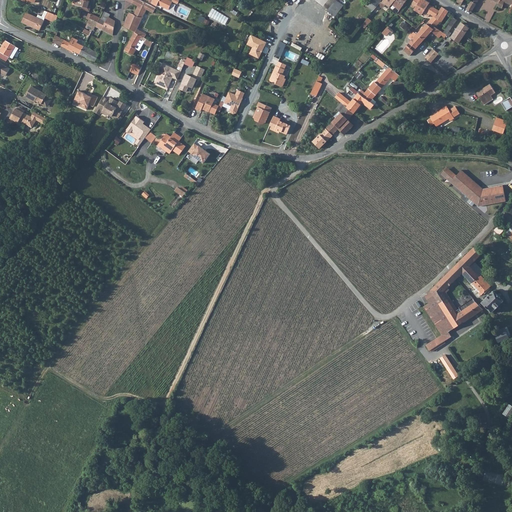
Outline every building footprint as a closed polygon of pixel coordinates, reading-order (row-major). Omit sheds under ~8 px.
[(76,0),(76,4),(83,7),(88,9),(89,5),(90,1),(89,0),(76,0)] [(124,26),(136,32),(138,29),(147,10),(148,6),(150,7),(151,5),(140,0),(127,0),(138,6),(134,15),(130,12),(124,26)] [(168,3),(169,1),(167,0),(160,0),(160,1),(158,4),(169,10),(171,5),(168,3)] [(330,14),(339,2),(336,0),(327,12),(330,14)] [(374,10),(380,3),(381,2),(382,0),(381,0),(370,0),(369,2),(367,5),(374,10)] [(401,9),(407,0),(395,0),(392,4),(400,10),(401,9)] [(442,22),(449,11),(442,6),(439,10),(429,4),(430,3),(425,0),(414,0),(413,3),(417,6),(414,10),(422,15),(424,11),(433,17),(428,22),(436,28),(440,22),(442,22)] [(466,9),(472,12),(477,4),(471,1),(466,9)] [(330,14),(335,17),(344,6),(339,2),(330,14)] [(153,13),(155,8),(151,5),(150,7),(148,6),(147,10),(153,13)] [(44,21),(27,12),(22,22),(40,30),(44,21)] [(58,16),(48,12),(45,18),(56,23),(57,20),(58,16)] [(102,18),(101,18),(94,31),(100,34),(103,30),(113,35),(113,34),(116,21),(109,17),(111,14),(105,12),(102,18)] [(86,27),(94,31),(101,18),(92,14),(86,27)] [(452,29),(457,21),(453,18),(448,27),(452,29)] [(417,35),(424,41),(432,32),(440,38),(442,35),(445,37),(447,35),(444,33),(436,28),(428,22),(417,35)] [(452,38),(459,43),(469,28),(462,23),(452,38)] [(145,38),(147,34),(138,29),(136,32),(136,33),(142,36),(145,38)] [(135,49),(141,39),(142,36),(136,33),(135,32),(125,51),(132,55),(133,55),(136,49),(135,49)] [(409,37),(412,40),(407,46),(413,52),(424,41),(417,35),(414,32),(409,37)] [(250,54),(257,38),(251,35),(246,44),(252,46),(249,53),(250,54)] [(57,36),(54,41),(62,46),(65,40),(57,36)] [(71,43),(72,44),(73,43),(77,45),(74,50),(81,54),(85,46),(78,42),(79,40),(74,38),(71,43)] [(257,57),(265,42),(257,38),(250,54),(257,57)] [(65,40),(62,46),(68,49),(71,43),(65,40)] [(19,48),(7,41),(0,52),(0,57),(6,61),(9,57),(13,59),(19,48)] [(281,41),(276,54),(282,57),(287,44),(281,41)] [(68,49),(73,52),(74,50),(77,45),(73,43),(72,44),(71,43),(68,49)] [(85,46),(81,54),(96,62),(100,53),(85,46)] [(426,58),(428,60),(436,51),(434,49),(426,58)] [(275,65),(271,74),(284,80),(285,78),(283,77),(284,75),(281,73),(285,64),(277,60),(275,65)] [(0,72),(6,76),(11,69),(2,64),(1,65),(0,63),(0,72)] [(163,73),(158,84),(167,88),(172,77),(176,79),(180,71),(163,63),(159,71),(163,73)] [(141,68),(134,64),(131,71),(138,75),(141,68)] [(233,69),(232,74),(238,77),(241,71),(234,67),(233,69)] [(398,74),(389,67),(387,70),(396,77),(398,74)] [(186,74),(179,89),(185,91),(187,86),(191,88),(195,79),(198,81),(202,73),(195,70),(191,77),(186,74)] [(396,77),(387,70),(375,83),(382,89),(391,78),(395,81),(398,79),(396,77)] [(159,71),(154,82),(158,84),(163,73),(159,71)] [(282,85),(284,80),(271,74),(269,78),(269,80),(271,81),(272,81),(273,80),(275,81),(274,81),(274,82),(275,83),(280,85),(282,85)] [(314,87),(319,90),(322,83),(317,81),(314,87)] [(375,83),(375,82),(369,89),(377,95),(382,89),(375,83)] [(496,93),(490,84),(476,93),(485,105),(493,100),(491,97),(496,93)] [(50,97),(32,86),(26,97),(35,102),(36,101),(45,106),(48,106),(51,100),(50,97)] [(236,88),(234,94),(232,93),(227,103),(230,105),(228,108),(229,111),(232,113),(235,111),(241,97),(243,91),(236,88)] [(363,96),(371,102),(377,95),(369,89),(363,96)] [(227,103),(232,93),(228,91),(223,101),(227,103)] [(78,92),(75,99),(80,101),(79,103),(83,104),(81,108),(87,110),(89,106),(93,108),(97,98),(93,96),(92,98),(78,92)] [(202,92),(195,107),(200,110),(201,107),(208,111),(214,98),(202,92)] [(363,96),(359,92),(354,98),(362,105),(364,101),(369,105),(371,107),(373,104),(371,102),(363,96)] [(354,98),(351,102),(342,94),(338,100),(341,103),(354,114),(362,105),(354,98)] [(109,100),(103,97),(97,108),(103,112),(103,113),(107,115),(107,114),(112,116),(117,119),(120,115),(126,105),(120,101),(118,106),(115,105),(117,102),(111,98),(109,100)] [(511,107),(511,97),(502,103),(507,111),(511,107)] [(270,107),(257,101),(255,105),(256,106),(254,111),(255,112),(253,117),(254,119),(261,122),(263,122),(270,107)] [(339,130),(345,135),(354,125),(349,121),(354,114),(341,103),(336,109),(341,113),(332,122),(339,129),(339,130)] [(430,116),(431,118),(427,120),(431,125),(434,123),(436,126),(449,118),(451,120),(454,118),(453,117),(459,114),(455,106),(448,110),(446,106),(442,108),(443,109),(430,116)] [(18,109),(16,108),(10,118),(18,123),(20,121),(32,128),(36,121),(45,125),(48,120),(34,112),(31,117),(24,113),(18,109)] [(279,119),(280,118),(272,114),(268,123),(270,124),(269,127),(276,130),(277,128),(282,131),(286,122),(279,119)] [(135,143),(139,146),(146,138),(151,131),(152,129),(144,123),(146,122),(137,116),(126,130),(131,133),(134,130),(138,133),(136,137),(139,139),(135,143)] [(493,130),(505,134),(509,121),(498,117),(493,130)] [(286,122),(282,131),(287,133),(291,124),(286,122)] [(332,122),(325,130),(332,137),(339,130),(339,129),(332,122)] [(313,144),(320,150),(332,137),(325,130),(313,144)] [(146,138),(152,142),(157,136),(151,131),(146,138)] [(172,150),(179,155),(186,146),(179,141),(182,137),(174,132),(170,138),(166,134),(158,145),(170,154),(172,150)] [(199,145),(195,142),(189,150),(193,153),(193,154),(204,162),(211,153),(199,144),(199,145)] [(448,167),(447,168),(456,176),(457,175),(448,167)] [(447,168),(442,173),(475,203),(477,201),(482,205),(506,201),(503,185),(483,188),(462,169),(457,175),(456,176),(447,168)] [(175,191),(183,196),(188,190),(183,186),(181,188),(179,187),(175,191)] [(503,232),(505,229),(500,225),(495,229),(500,234),(503,232)] [(484,293),(490,287),(479,275),(472,268),(477,264),(474,261),(481,254),(474,247),(450,271),(457,279),(463,273),(484,293)] [(477,264),(472,268),(479,275),(484,271),(477,264)] [(448,317),(456,312),(459,310),(447,289),(457,279),(450,271),(432,289),(448,317)] [(458,315),(456,312),(448,317),(432,289),(431,288),(425,292),(431,302),(424,306),(442,335),(440,336),(444,341),(452,336),(449,331),(483,309),(477,302),(463,311),(458,315)] [(505,300),(494,291),(483,302),(493,312),(505,300)] [(474,299),(460,307),(461,309),(463,311),(477,302),(474,299)] [(494,334),(499,343),(509,338),(504,328),(494,334)] [(427,345),(430,351),(444,341),(440,336),(427,345)] [(503,414),(510,418),(511,415),(511,405),(510,404),(503,414)] [(477,414),(480,428),(489,427),(486,412),(477,414)]
